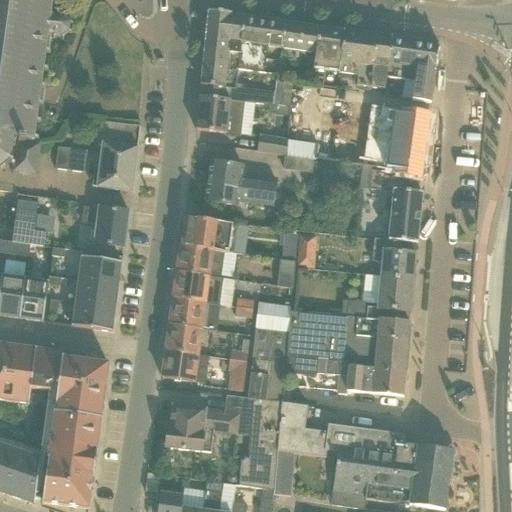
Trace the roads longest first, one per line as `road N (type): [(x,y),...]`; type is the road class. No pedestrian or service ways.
road 1 (residential): [(125,511),(175,143),(182,0)]
road 2 (tertiary): [(511,29),(314,0)]
